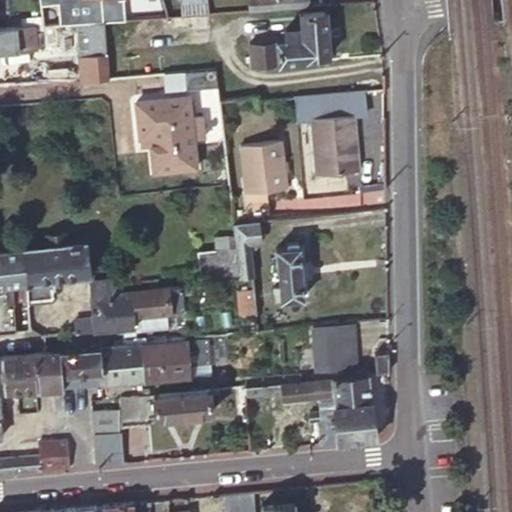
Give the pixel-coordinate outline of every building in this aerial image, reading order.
[(165,0),(167,16),(205,13),(204,0),(165,0)] [(245,0),(246,11),(323,5),(322,0),(245,0)] [(284,40),(249,43),(251,66),(303,61),(303,56),(328,54),(324,10),(298,12),(299,28),(299,31),(293,32),(294,39),(284,40)] [(207,13),(205,13),(167,16),(164,16),(140,18),(115,20),(103,20),(103,31),(118,30),(119,50),(209,45),(207,13)] [(107,76),(103,31),(103,20),(73,22),(74,31),(83,30),(84,54),(78,55),(80,80),(107,78),(107,76)] [(0,27),(0,51),(33,49),(32,25),(2,28),(0,27)] [(283,29),(284,40),(294,39),(293,32),(299,31),(299,28),(283,29)] [(164,90),(216,86),(214,67),(162,71),(164,90)] [(363,113),(362,91),(327,94),(293,97),(293,99),(294,120),(309,118),(313,175),(355,172),(351,115),(363,113)] [(194,166),(187,96),(134,101),(138,136),(148,134),(151,170),(194,166)] [(283,188),(279,140),(239,144),(244,192),(267,190),(283,188)] [(244,192),(228,194),(232,223),(254,221),(270,220),(267,190),(244,192)] [(254,221),(232,223),(233,235),(235,249),(236,258),(239,278),(250,277),(250,276),(248,256),(254,241),(256,241),(254,221)] [(44,233),(46,244),(64,242),(63,231),(44,233)] [(213,246),(213,249),(214,261),(236,258),(235,249),(233,235),(218,236),(220,246),(213,246)] [(19,247),(23,282),(25,300),(50,297),(51,295),(51,288),(53,288),(52,278),(88,274),(84,240),(64,242),(46,244),(19,247)] [(301,298),(297,246),(274,247),(277,286),(272,286),(273,294),(277,293),(278,300),(301,298)] [(8,283),(23,282),(19,247),(0,249),(0,302),(10,302),(8,283)] [(239,278),(236,258),(214,261),(213,249),(195,251),(199,283),(239,278)] [(72,318),(74,332),(134,326),(132,315),(130,290),(122,291),(122,284),(114,285),(113,278),(113,277),(87,280),(90,317),(72,318)] [(182,310),(179,285),(144,289),(130,290),(132,315),(182,310)] [(253,313),(251,288),(235,290),(238,314),(253,313)] [(3,330),(13,329),(10,302),(0,302),(0,331),(3,331),(3,330)] [(338,350),(346,349),(344,335),(336,336),(338,350)] [(183,340),(137,343),(140,380),(209,374),(206,339),(183,341),(183,340)] [(140,380),(137,343),(96,347),(99,383),(140,380)] [(99,383),(96,347),(59,350),(62,386),(99,383)] [(366,347),(348,349),(349,362),(368,361),(366,347)] [(59,350),(30,353),(33,388),(62,386),(59,350)] [(33,388),(30,353),(0,355),(3,390),(33,388)] [(374,372),(386,372),(386,353),(373,353),(373,366),(374,372)] [(372,434),(365,373),(312,378),(286,381),(267,383),(243,385),(244,396),(279,393),(279,403),(320,399),(320,410),(308,410),(309,420),(312,420),(312,426),(318,428),(320,443),(372,439),(372,434)] [(118,421),(119,426),(146,423),(146,418),(209,412),(207,388),(150,394),(116,397),(117,408),(118,421)] [(94,423),(118,421),(117,408),(93,410),(94,423)] [(119,426),(118,421),(94,423),(95,430),(119,428),(119,426)] [(122,461),(122,430),(92,433),(94,464),(122,461)] [(0,472),(67,467),(65,448),(64,438),(35,441),(36,453),(0,456),(0,472)] [(252,488),(224,491),(226,511),(234,511),(255,510),(252,488)] [(146,511),(145,498),(131,500),(103,502),(103,511),(146,511)] [(292,511),(291,500),(260,503),(261,511),(292,511)] [(103,511),(103,502),(82,504),(82,511),(103,511)]
